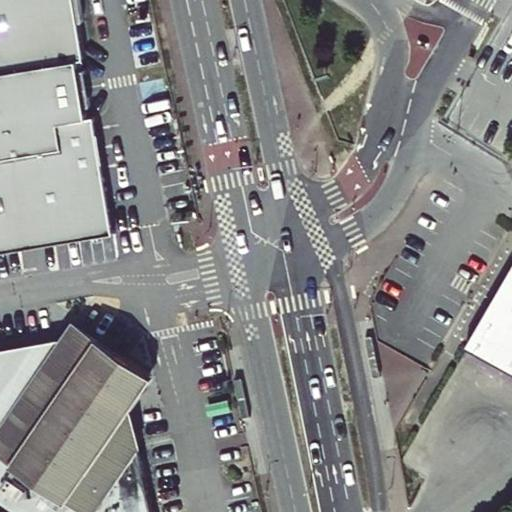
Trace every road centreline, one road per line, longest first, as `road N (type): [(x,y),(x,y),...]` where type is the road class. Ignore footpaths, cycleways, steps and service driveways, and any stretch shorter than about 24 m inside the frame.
road 1 (secondary): [(291,256),(237,0)]
road 2 (secondary): [(200,0),(248,251)]
road 3 (secondary): [(340,511),(294,269)]
road 4 (secondary): [(253,277),(303,511)]
road 5 (residential): [(45,289),(157,293),(253,277)]
road 6 (residential): [(248,251),(45,289)]
